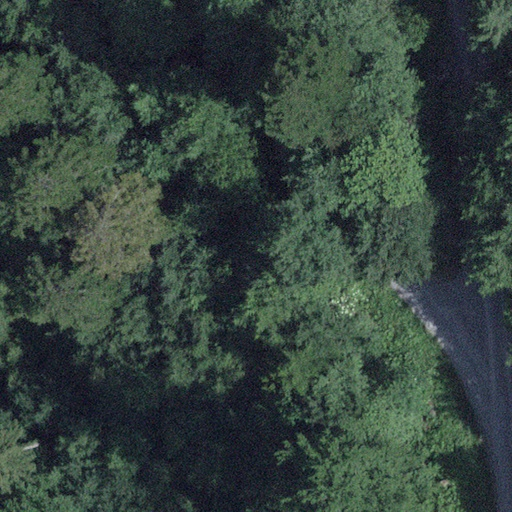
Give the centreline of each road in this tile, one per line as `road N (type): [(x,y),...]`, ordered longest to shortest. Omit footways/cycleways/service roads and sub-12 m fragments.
road 1 (track): [(511,438),(477,320),(493,202),(464,0)]
road 2 (track): [(477,320),(427,293),(361,221),(261,87),(215,0)]
